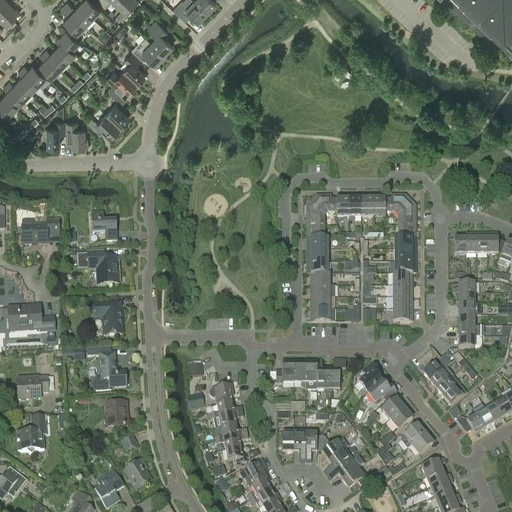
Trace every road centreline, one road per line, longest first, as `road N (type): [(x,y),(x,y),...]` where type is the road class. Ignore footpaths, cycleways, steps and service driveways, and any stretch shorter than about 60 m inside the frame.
road 1 (residential): [(437,217),(436,194),(421,178),(302,177),(291,186),(285,258),(295,271),(296,347)]
road 2 (residential): [(149,162),(152,118),(167,82),(243,0)]
road 3 (residential): [(150,338),(149,162)]
road 4 (residential): [(394,368),(440,328),(437,217)]
road 5 (residential): [(179,488),(164,429),(158,347),(150,338)]
road 6 (residential): [(150,338),(156,433),(179,488)]
road 7 (residential): [(149,162),(0,158)]
road 8 (residential): [(279,473),(270,458),(270,409),(253,390),(253,346)]
road 9 (residential): [(471,463),(461,461),(394,368)]
